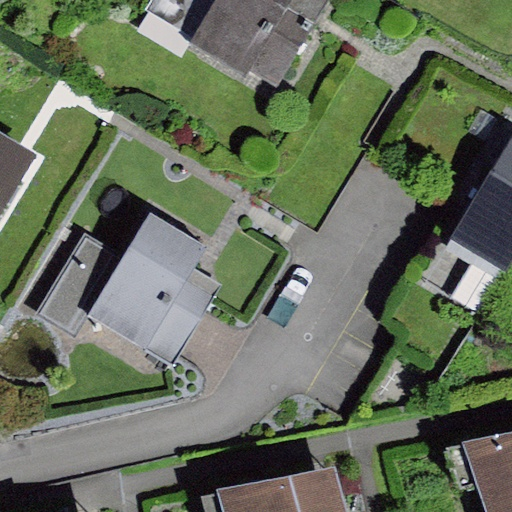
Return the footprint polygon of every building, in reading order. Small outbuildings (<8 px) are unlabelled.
[(297,0),(221,0),(189,53),(246,88),(254,75),(280,90),(316,31),(289,14),(297,0)] [(0,217),(37,156),(0,134),(0,217)] [(511,149),(456,250),(511,281),(511,279),(511,149)] [(74,331),(83,315),(176,367),(223,284),(196,269),(209,246),(151,213),(125,258),(86,236),(41,313),(74,331)] [(511,511),(511,447),(451,461),(461,499),(476,495),(480,511),(511,511)] [(344,511),(334,476),(206,508),(206,511),(344,511)]
